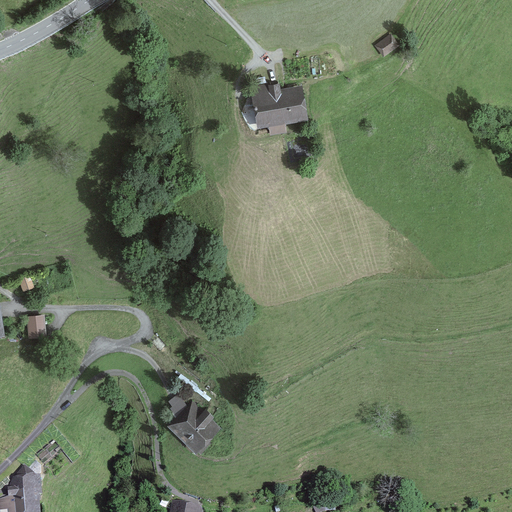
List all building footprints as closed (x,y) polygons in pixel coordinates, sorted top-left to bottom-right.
[(389,38),(380,45),(385,52),(394,45),(389,38)] [(270,83),(251,87),(257,123),(268,121),(271,133),(286,130),(284,118),(303,115),(299,91),(279,94),(278,84),(270,86),(270,83)] [(29,275),(20,279),(24,289),(33,285),(29,275)] [(44,316),(28,318),(30,335),(46,334),(44,316)] [(161,337),(151,345),(162,359),(172,351),(161,337)] [(179,412),(189,403),(178,392),(169,401),(179,412)] [(197,404),(174,427),(195,448),(214,428),(206,420),(212,415),(207,410),(205,412),(197,404)] [(22,472),(9,486),(11,500),(4,501),(5,510),(11,510),(11,511),(37,511),(35,471),(22,472)]
